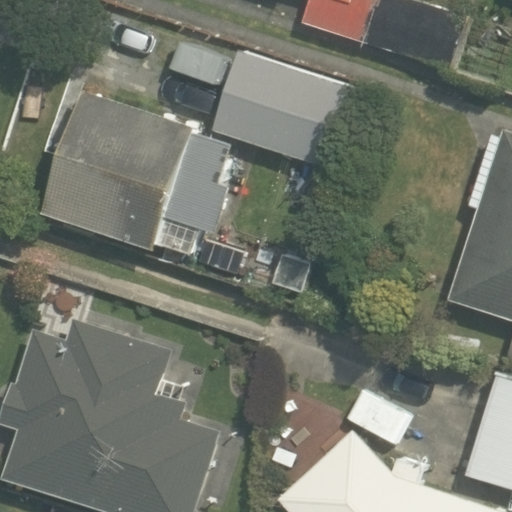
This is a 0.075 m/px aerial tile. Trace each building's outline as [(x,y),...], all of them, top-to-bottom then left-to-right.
[(320,0),(311,27),(365,46),(380,0),(320,0)] [(360,86),(240,40),(211,117),(331,163),(360,86)] [(197,119),(86,85),(46,214),(158,248),(197,119)] [(511,127),(509,127),(457,301),(511,317),(511,127)] [(172,346),(77,316),(66,348),(31,337),(4,423),(31,432),(15,481),(112,511),(196,511),(223,427),(181,413),(186,397),(159,388),(172,346)] [(511,370),(498,366),(467,467),(511,481),(511,370)] [(511,511),(396,473),(357,423),(283,499),(295,511),(511,511)]
